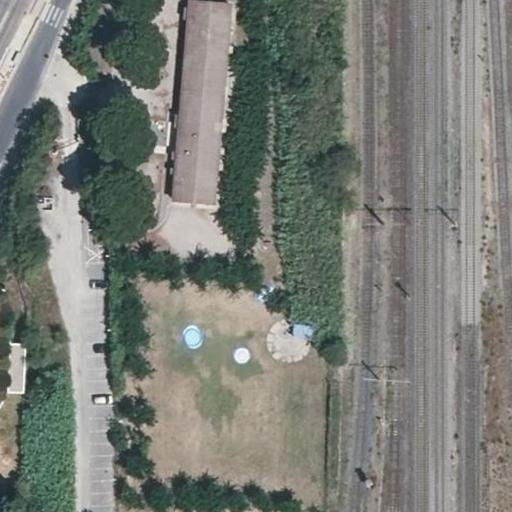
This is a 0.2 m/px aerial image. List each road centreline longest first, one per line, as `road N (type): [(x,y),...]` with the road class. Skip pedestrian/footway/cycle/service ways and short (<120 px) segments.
road 1 (unknown): [(41,52),(69,155),(82,511)]
road 2 (tertiary): [(0,142),(64,0)]
